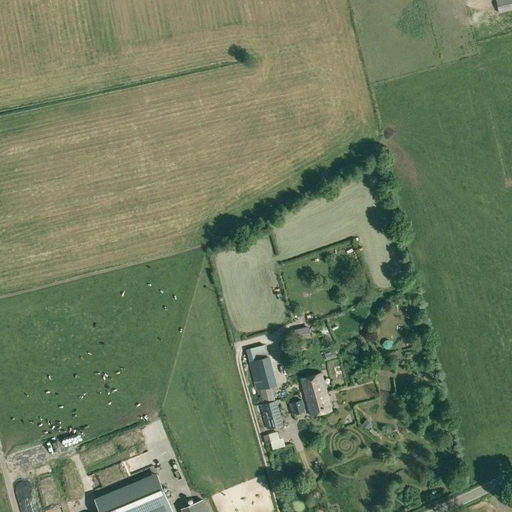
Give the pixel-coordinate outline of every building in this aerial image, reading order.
[(511,0),(495,0),(499,14),(511,10),(511,0)] [(299,330),(301,339),(310,338),(309,328),(299,330)] [(285,332),(283,340),(296,336),(294,330),(285,332)] [(380,340),(383,347),(391,344),(389,337),(380,340)] [(250,348),(253,360),(267,357),(264,345),(250,348)] [(249,361),(257,391),(272,387),(278,385),(270,356),(267,357),(253,360),(249,361)] [(332,382),(343,379),(336,356),(325,360),(332,382)] [(356,383),(370,376),(367,370),(354,377),(356,383)] [(306,398),(326,392),(321,373),(301,379),(306,398)] [(272,387),(257,391),(258,395),(260,394),(261,397),(258,397),(260,405),(273,402),(275,401),(272,387)] [(332,411),(326,392),(306,398),(311,417),(332,411)] [(301,400),(291,403),(295,415),(305,412),(301,400)] [(273,402),(260,405),(267,430),(280,426),(273,402)] [(363,425),(369,429),(372,425),(366,420),(363,425)] [(378,434),(371,428),(369,430),(376,437),(378,434)] [(96,500),(101,511),(172,511),(157,475),(96,500)] [(34,511),(25,481),(18,483),(26,511),(34,511)] [(91,486),(94,494),(103,491),(99,483),(91,486)] [(185,511),(207,511),(202,500),(184,508),(185,511)]
